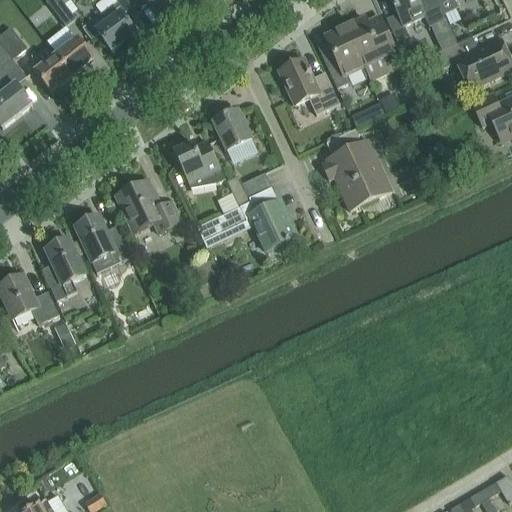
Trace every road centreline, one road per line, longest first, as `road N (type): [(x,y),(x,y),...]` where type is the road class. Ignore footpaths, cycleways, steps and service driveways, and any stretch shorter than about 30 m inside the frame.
road 1 (unclassified): [(0,210),(227,38)]
road 2 (residential): [(227,38),(320,222)]
